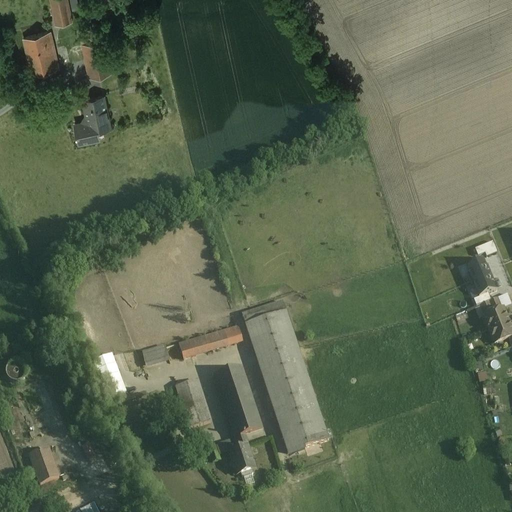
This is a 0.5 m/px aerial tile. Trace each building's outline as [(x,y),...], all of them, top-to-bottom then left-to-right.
[(67,0),(50,0),(56,26),(72,22),(67,0)] [(114,0),(108,0),(105,1),(106,9),(116,7),(114,0)] [(102,26),(82,30),(85,43),(83,43),(90,76),(112,72),(106,38),(105,39),(102,26)] [(50,32),(23,38),(25,47),(24,48),(26,54),(27,54),(54,48),(50,32)] [(54,48),(27,54),(32,74),(58,69),(54,48)] [(103,95),(83,99),(87,120),(89,132),(93,131),(109,128),(103,95)] [(87,120),(74,123),(79,144),(95,140),(93,131),(89,132),(87,120)] [(497,255),(493,244),(475,251),(478,258),(485,255),(486,259),(497,255)] [(472,284),(489,276),(483,261),(465,268),(472,284)] [(489,276),(472,284),(478,299),(488,295),(496,292),(489,276)] [(491,302),(488,295),(478,299),(473,301),(476,308),(491,302)] [(480,308),(484,318),(502,311),(498,301),(480,308)] [(484,318),(482,318),(488,332),(508,324),(503,310),(502,311),(484,318)] [(328,443),(285,314),(244,328),(287,457),(328,443)] [(511,332),(508,324),(488,332),(494,346),(509,340),(511,338),(511,332)] [(237,329),(178,346),(182,361),(241,344),(237,329)] [(165,350),(142,356),(144,365),(167,359),(165,350)] [(12,368),(20,381),(30,374),(21,361),(12,368)] [(472,364),(472,371),(482,371),(481,363),(472,364)] [(241,369),(214,378),(235,441),(244,438),(244,439),(262,433),(241,369)] [(197,383),(176,389),(189,431),(210,425),(197,383)] [(492,386),(482,387),(483,396),(493,395),(492,386)] [(235,441),(233,441),(236,451),(229,454),(232,463),(230,467),(234,469),(237,477),(240,476),(241,479),(244,480),(251,478),(252,476),(251,472),(255,471),(244,439),(244,438),(235,441)] [(91,462),(100,458),(93,443),(84,448),(91,462)] [(219,462),(215,448),(208,450),(212,464),(219,462)] [(47,450),(28,457),(39,487),(58,480),(47,450)]
